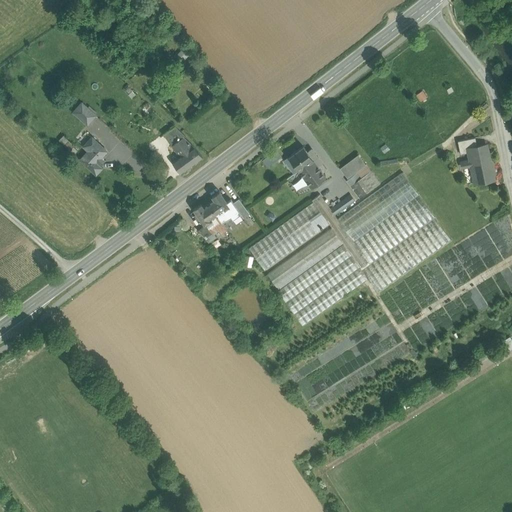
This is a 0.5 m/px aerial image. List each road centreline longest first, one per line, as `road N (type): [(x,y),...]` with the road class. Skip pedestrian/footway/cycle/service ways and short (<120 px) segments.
road 1 (secondary): [(425,7),(77,272)]
road 2 (residential): [(425,7),(486,81),(511,185)]
